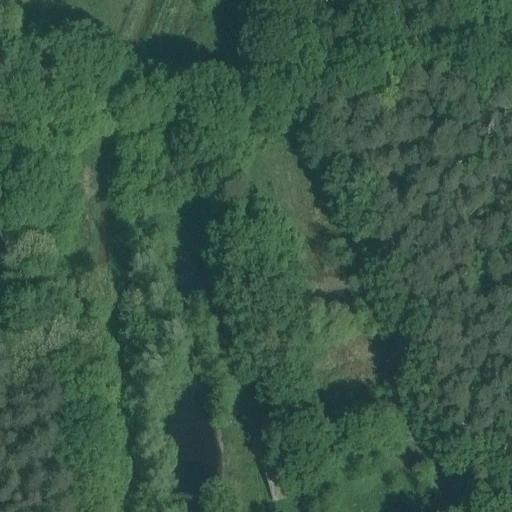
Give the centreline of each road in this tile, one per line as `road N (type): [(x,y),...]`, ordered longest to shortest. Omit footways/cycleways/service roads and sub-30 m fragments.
road 1 (unclassified): [(261,73),(307,68),(511,9)]
road 2 (unclassified): [(70,88),(261,73)]
road 3 (track): [(0,191),(70,88)]
